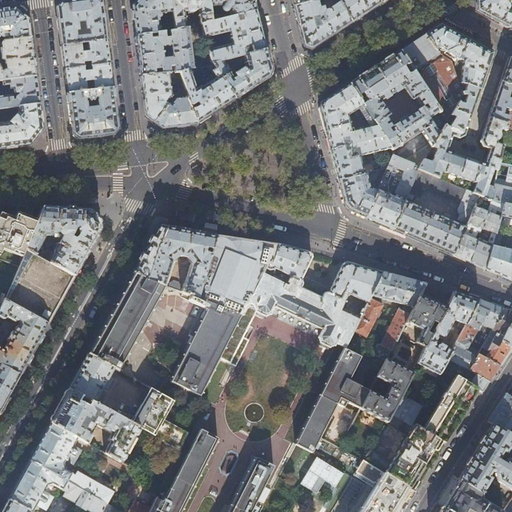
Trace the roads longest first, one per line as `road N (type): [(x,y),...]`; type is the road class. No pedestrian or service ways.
road 1 (residential): [(0,468),(148,189)]
road 2 (tertiary): [(329,227),(511,296)]
road 3 (tertiary): [(148,189),(329,227)]
road 4 (residential): [(63,175),(38,0)]
road 5 (residential): [(419,511),(511,365)]
road 6 (residential): [(294,87),(429,1)]
road 7 (residential): [(136,157),(115,0)]
road 8 (residential): [(294,87),(329,227)]
